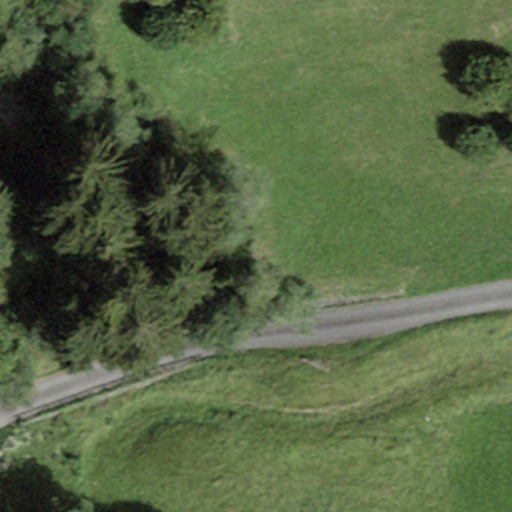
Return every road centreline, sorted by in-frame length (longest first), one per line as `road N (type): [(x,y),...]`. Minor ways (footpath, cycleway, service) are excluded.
road 1 (track): [(0,427),(208,348),(511,287)]
road 2 (track): [(155,511),(139,508),(114,477),(122,446),(148,418),(178,407),(329,410),(511,363)]
